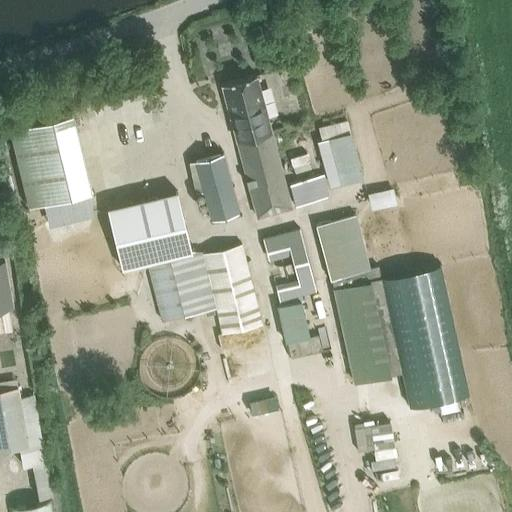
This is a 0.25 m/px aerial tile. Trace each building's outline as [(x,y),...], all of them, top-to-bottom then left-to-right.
[(258,216),(292,206),(257,75),(223,84),(258,216)] [(195,159),(211,218),(241,210),(225,151),(195,159)] [(323,174),(290,183),(296,203),(328,194),(323,174)] [(177,190),(107,207),(122,267),(191,249),(177,190)] [(333,277),(370,266),(357,213),(317,222),(330,277),(333,277)] [(299,227),(264,237),(269,259),(292,254),(298,278),(276,284),(281,303),(302,299),(303,298),(302,293),(316,290),(299,227)] [(242,242),(203,252),(218,306),(224,332),(262,323),(242,242)] [(161,259),(148,263),(162,320),(218,306),(203,252),(203,249),(193,251),(161,259)] [(0,307),(13,305),(5,258),(0,258),(0,307)] [(469,392),(440,263),(382,276),(403,370),(410,405),(469,392)] [(333,277),(355,381),(403,370),(382,276),(379,264),(370,266),(333,277)] [(281,303),(277,304),(286,341),(287,340),(298,338),(308,336),(310,335),(302,299),(281,303)] [(310,335),(308,336),(312,352),(322,350),(318,333),(310,335)] [(308,336),(298,338),(301,355),(312,352),(308,336)] [(298,338),(287,340),(291,357),(301,355),(298,338)] [(19,395),(18,384),(0,387),(0,449),(20,447),(23,465),(46,461),(34,392),(19,395)] [(54,511),(52,498),(12,505),(13,511),(54,511)]
